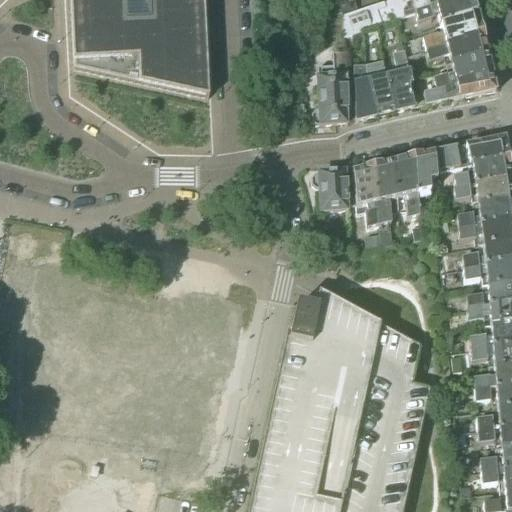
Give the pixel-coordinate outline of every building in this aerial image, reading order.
[(69,0),(70,11),(71,39),(73,64),(73,68),(73,72),(76,73),(110,81),(138,87),(142,88),(171,94),(204,101),(208,102),(207,91),(203,8),(206,7),(205,0),(69,0)] [(343,0),(341,1),(342,20),(357,15),(350,0),(343,0)] [(395,23),(414,17),(462,0),(401,0),(388,5),(395,23)] [(436,20),(439,31),(476,19),(471,0),(462,0),(414,17),(417,29),(431,24),(430,21),(436,20)] [(381,29),(395,23),(388,5),(357,15),(342,20),(343,35),(343,43),(359,37),(381,29)] [(421,46),(424,58),(425,58),(481,39),(476,19),(439,31),(441,39),(421,46)] [(342,20),(332,21),(333,35),(343,35),(342,20)] [(481,39),(425,58),(428,68),(447,62),(449,70),(486,58),(481,39)] [(410,102),(411,102),(408,89),(412,88),(407,69),(406,63),(404,55),(399,56),(392,58),(396,77),(385,80),(393,117),(413,112),(410,102)] [(315,130),(346,128),(344,58),(331,58),(332,72),(316,72),(319,115),(314,115),(311,119),(311,126),(315,130)] [(432,85),(434,96),(435,98),(490,76),(486,58),(449,70),(452,83),(446,84),(445,81),(432,85)] [(377,121),(368,84),(359,86),(359,72),(358,72),(358,65),(352,66),(354,126),(377,121)] [(376,82),(368,84),(377,121),(393,117),(385,80),(382,68),(373,70),(376,82)] [(410,102),(413,112),(425,110),(458,103),(494,95),(490,76),(435,98),(434,96),(411,102),(410,102)] [(446,175),(470,171),(508,164),(504,142),(460,152),(443,155),(446,175)] [(435,177),(446,175),(443,155),(412,162),(418,222),(427,220),(425,205),(421,198),(431,196),(436,195),(435,177)] [(405,225),(418,222),(412,162),(392,166),(397,218),(405,216),(405,225)] [(452,182),(454,194),(511,183),(508,164),(470,171),(472,183),(466,184),(465,180),(452,182)] [(388,219),(397,218),(392,166),(372,171),(378,232),(389,229),(388,219)] [(379,243),(378,232),(372,171),(352,176),(355,214),(356,220),(364,218),(365,235),(374,233),(374,238),(370,239),(370,241),(372,253),(379,252),(379,243)] [(345,177),(338,177),(314,179),(310,183),(311,190),(315,193),(319,193),(320,216),(347,215),(345,177)] [(474,200),(476,211),(511,204),(511,190),(511,183),(454,194),(452,194),(453,207),(469,205),(469,201),(474,200)] [(456,231),(457,234),(511,224),(511,204),(476,211),(477,223),(472,224),(471,220),(455,223),(456,231)] [(479,240),(481,251),(511,245),(511,224),(457,234),(458,247),(474,245),(474,241),(479,240)] [(411,233),(413,246),(421,245),(419,232),(411,233)] [(372,254),(372,253),(370,241),(363,242),(365,255),(372,254)] [(460,263),(462,276),(511,266),(511,245),(481,251),(482,263),(476,264),(476,260),(460,263)] [(445,248),(438,250),(439,257),(447,256),(445,248)] [(187,283),(192,258),(162,252),(157,277),(187,283)] [(481,293),(486,292),(511,287),(511,266),(462,276),(463,288),(480,285),(481,293)] [(464,304),(466,316),(511,308),(511,287),(486,292),(486,302),(481,303),(480,301),(464,304)] [(88,449),(87,450),(114,447),(113,439),(83,431),(80,405),(85,385),(94,383),(98,368),(147,382),(152,429),(141,430),(150,433),(156,474),(174,472),(175,480),(204,488),(247,329),(199,316),(195,331),(173,325),(171,315),(78,289),(47,293),(53,338),(61,340),(33,444),(63,452),(88,449)] [(488,324),(489,333),(511,329),(511,308),(466,316),(467,328),(483,326),(483,324),(488,324)] [(468,344),(469,357),(511,350),(511,329),(489,333),(490,342),(484,343),(484,342),(474,343),(468,344)] [(491,363),(492,374),(511,370),(511,350),(469,357),(470,369),(486,366),(486,364),(491,363)] [(472,385),(473,398),(511,392),(511,370),(492,374),(493,383),(488,384),(488,382),(472,385)] [(495,405),(496,415),(511,412),(511,392),(473,398),(474,409),(489,408),(489,406),(495,405)] [(475,425),(476,438),(511,433),(511,412),(496,415),(489,415),(484,416),(485,424),(475,425)] [(498,445),(499,456),(511,454),(511,433),(476,438),(477,450),(493,448),(493,446),(498,445)] [(455,439),(456,451),(465,450),(464,438),(455,439)] [(478,467),(479,479),(511,475),(511,454),(499,456),(500,466),(494,466),(494,465),(478,467)] [(65,511),(141,511),(144,498),(133,496),(138,466),(75,456),(65,511)] [(457,463),(458,471),(461,471),(465,466),(465,462),(457,463)] [(502,487),(503,497),(511,496),(511,475),(479,479),(480,491),(496,489),(496,488),(502,487)] [(481,511),(511,511),(511,496),(503,497),(504,507),(498,508),(498,507),(481,508),(481,511)]
